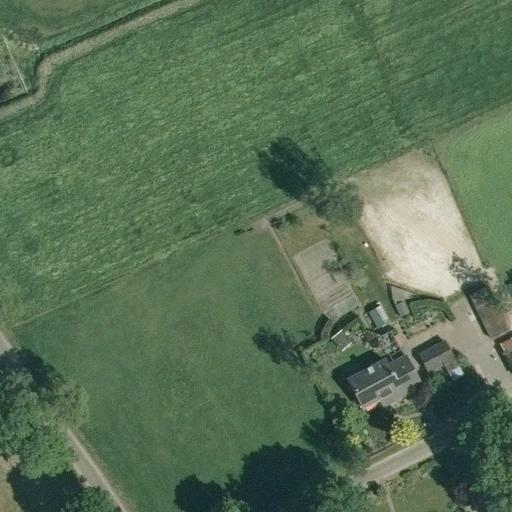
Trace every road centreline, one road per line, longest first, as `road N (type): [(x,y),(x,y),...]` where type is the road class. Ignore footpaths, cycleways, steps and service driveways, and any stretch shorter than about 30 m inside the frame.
road 1 (unclassified): [(295,511),(511,404)]
road 2 (unclassified): [(114,511),(0,351)]
